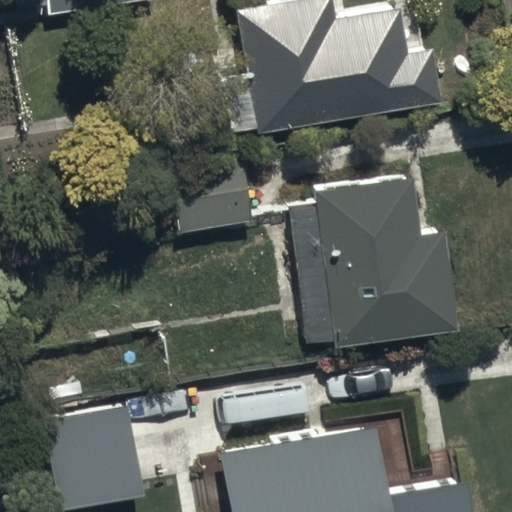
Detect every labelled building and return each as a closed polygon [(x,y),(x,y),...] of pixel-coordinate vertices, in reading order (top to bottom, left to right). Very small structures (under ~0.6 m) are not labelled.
[(232,0),(252,110),(428,78),(419,26),(394,31),(388,0),(232,0)] [(230,213),(228,202),(246,200),(237,139),(163,150),(169,186),(173,221),(230,213)] [(400,151),(307,165),(330,326),(447,309),(432,207),(409,211),(400,151)] [(192,416),(186,380),(133,389),(138,425),(192,416)] [(121,388),(40,401),(53,484),(134,471),(121,388)] [(371,465),(362,404),(214,425),(224,492),(236,490),(239,511),(463,511),(455,453),(371,465)]
